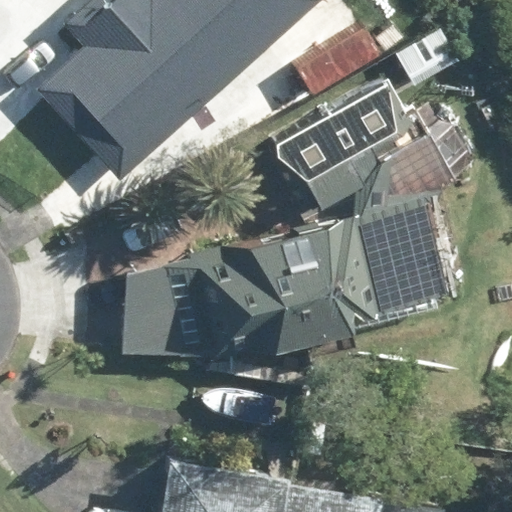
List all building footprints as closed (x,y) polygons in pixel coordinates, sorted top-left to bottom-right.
[(79,0),(54,24),(75,47),(34,85),(117,174),(303,0),(79,0)] [(47,0),(56,9),(65,0),(47,0)] [(359,19),(287,61),(307,94),(378,51),(359,19)] [(434,23),(389,51),(411,86),(456,58),(434,23)] [(380,74),(264,140),(288,181),(292,179),(344,149),(404,115),(380,74)] [(359,177),(344,149),(292,179),(308,206),(359,177)] [(422,185),(166,256),(197,370),(454,299),(422,185)] [(434,511),(437,498),(282,478),(283,468),(162,452),(153,511),(434,511)]
